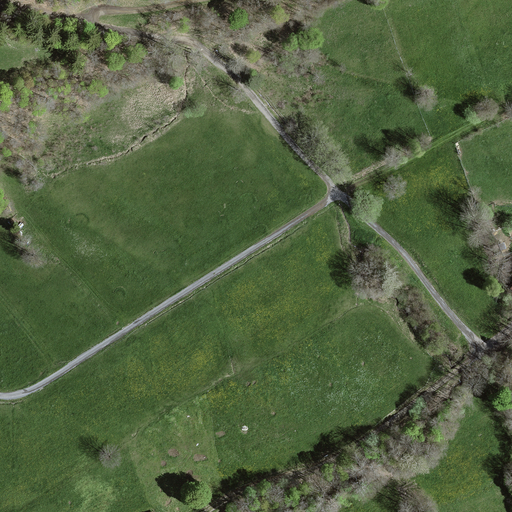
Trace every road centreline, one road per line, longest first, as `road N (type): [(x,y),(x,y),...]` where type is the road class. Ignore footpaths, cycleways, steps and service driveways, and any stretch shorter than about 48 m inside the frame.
road 1 (track): [(337,193),(50,379),(0,395)]
road 2 (track): [(483,346),(370,440),(211,511)]
